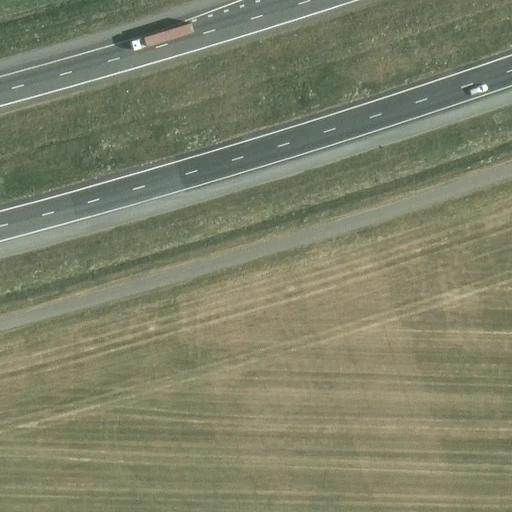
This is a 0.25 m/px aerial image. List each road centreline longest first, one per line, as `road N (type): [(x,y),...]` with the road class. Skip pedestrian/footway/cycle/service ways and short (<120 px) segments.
road 1 (motorway): [(0,226),(311,138),(511,70)]
road 2 (unclassified): [(0,324),(511,171)]
road 3 (motorway): [(311,0),(0,91)]
